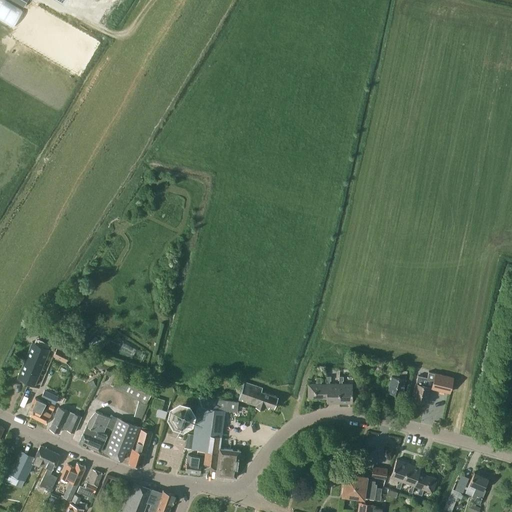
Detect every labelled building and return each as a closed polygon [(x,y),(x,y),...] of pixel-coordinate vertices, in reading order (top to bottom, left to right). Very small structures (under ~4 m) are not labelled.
[(0,0),(0,18),(15,26),(24,8),(6,0),(0,0)] [(93,338),(88,344),(97,352),(107,340),(98,333),(93,338)] [(17,377),(35,384),(37,379),(50,349),(47,348),(49,343),(36,338),(34,342),(32,341),(17,377)] [(53,356),(66,362),(71,352),(73,352),(74,350),(60,342),(53,356)] [(74,356),(86,364),(89,360),(76,352),(74,356)] [(388,391),(402,394),(405,378),(407,370),(397,368),(395,376),(391,375),(388,391)] [(428,371),(427,377),(417,375),(416,383),(415,383),(413,390),(415,391),(413,399),(426,402),(429,387),(449,392),(453,377),(428,371)] [(129,393),(135,378),(134,378),(132,381),(119,374),(114,386),(129,393)] [(327,402),(339,402),(339,383),(331,383),(331,376),(326,376),(326,383),(327,398),(327,402)] [(339,376),(339,383),(339,402),(352,402),(352,383),(342,383),(342,380),(343,380),(343,376),(339,376)] [(308,398),(327,398),(326,383),(321,383),(321,377),(317,377),(317,383),(308,383),(308,398)] [(97,386),(93,380),(88,382),(91,389),(97,386)] [(238,398),(239,399),(256,404),(256,406),(264,408),(264,406),(268,408),(269,405),(274,407),(277,396),(261,391),(262,387),(244,381),(238,398)] [(41,397),(54,403),(57,396),(44,390),(41,397)] [(237,411),(239,399),(238,398),(238,401),(199,396),(194,434),(188,433),(186,447),(189,448),(198,449),(197,454),(205,455),(203,467),(216,469),(216,473),(215,473),(215,474),(216,474),(215,475),(216,475),(217,475),(235,477),(236,477),(236,476),(237,476),(236,476),(240,450),(219,447),(223,418),(224,410),(237,411)] [(46,424),(51,414),(47,412),(41,409),(44,401),(35,397),(32,404),(31,405),(29,409),(32,411),(30,415),(46,424)] [(164,400),(153,397),(151,405),(161,408),(164,400)] [(56,414),(50,428),(59,432),(59,431),(60,431),(62,427),(67,429),(74,432),(81,416),(69,410),(69,411),(59,406),(55,414),(56,414)] [(173,415),(173,416),(175,421),(176,422),(181,423),(183,423),(187,421),(188,421),(189,420),(188,419),(190,415),(190,413),(187,408),(186,407),(181,406),(180,406),(175,408),(174,409),(174,410),(173,415)] [(106,426),(114,429),(118,418),(111,415),(110,417),(95,410),(89,418),(79,442),(89,446),(89,447),(100,451),(106,434),(103,433),(106,426)] [(118,418),(114,429),(104,453),(121,460),(125,450),(129,452),(140,426),(119,417),(118,418)] [(128,462),(142,466),(152,431),(141,428),(135,448),(132,448),(128,462)] [(34,459),(23,453),(19,452),(10,472),(24,479),(33,461),(39,464),(39,465),(42,467),(43,464),(50,450),(40,445),(34,459)] [(189,448),(185,471),(200,473),(203,456),(188,454),(189,448)] [(60,455),(50,450),(43,464),(48,467),(39,484),(51,489),(57,476),(50,473),(53,469),(60,455)] [(400,488),(403,481),(402,481),(409,463),(397,459),(390,477),(400,480),(399,483),(398,483),(396,487),(400,488)] [(84,469),(85,466),(77,462),(74,466),(67,463),(61,476),(70,480),(63,497),(70,500),(77,484),(84,469)] [(421,467),(409,463),(402,481),(403,481),(412,484),(411,487),(409,487),(408,491),(412,492),(414,485),(419,472),(421,467)] [(387,468),(373,466),(371,477),(386,479),(387,468)] [(95,492),(102,473),(93,469),(84,488),(80,486),(77,492),(92,498),(95,492)] [(469,483),(476,486),(470,500),(479,504),(485,490),(483,489),(488,478),(474,471),(469,483)] [(419,472),(414,485),(420,487),(418,493),(422,495),(424,488),(432,491),(437,478),(419,472)] [(442,511),(451,511),(462,485),(464,486),(468,477),(459,473),(442,511)] [(374,498),(377,483),(374,483),(375,480),(368,479),(369,477),(366,477),(347,474),(344,494),(363,496),(363,497),(374,498)] [(172,503),(175,494),(163,490),(162,491),(134,481),(123,511),(143,511),(147,502),(151,503),(148,510),(153,511),(168,511),(172,503)] [(396,498),(398,492),(388,489),(386,494),(396,498)] [(74,494),(72,500),(80,504),(82,497),(74,494)] [(49,501),(57,504),(59,498),(51,495),(49,501)] [(381,511),(383,506),(359,502),(357,511),(381,511)] [(471,503),(469,511),(473,511),(480,511),(483,506),(471,503)]
